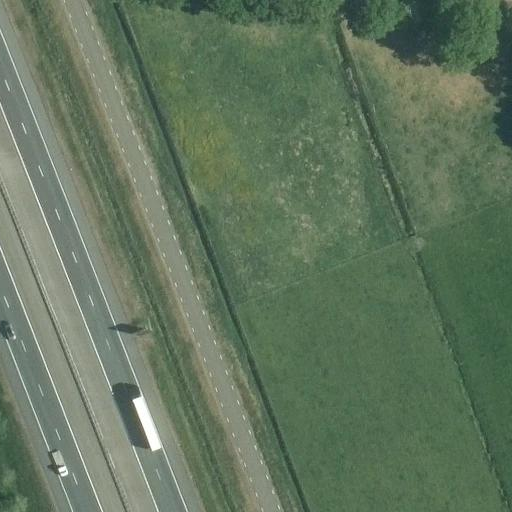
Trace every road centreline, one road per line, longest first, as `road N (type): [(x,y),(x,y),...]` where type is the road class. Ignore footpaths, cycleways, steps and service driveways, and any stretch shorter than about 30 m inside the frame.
road 1 (unclassified): [(272,511),(72,0)]
road 2 (motorway): [(172,511),(0,69)]
road 3 (motorway): [(0,287),(87,511)]
